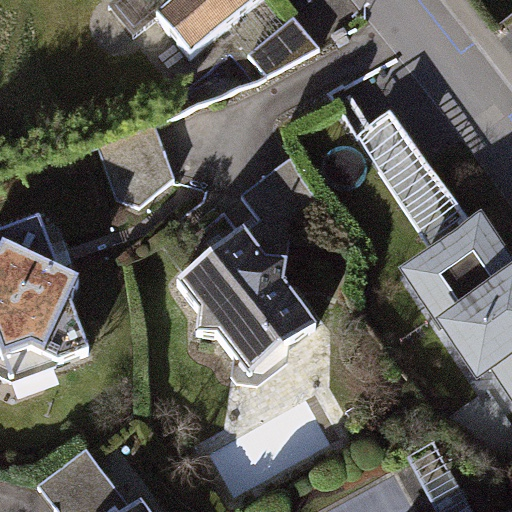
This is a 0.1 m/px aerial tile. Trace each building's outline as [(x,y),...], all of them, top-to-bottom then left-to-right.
[(189,0),(191,1),(153,32),(184,69),(268,0),(189,0)] [(106,165),(128,216),(184,192),(162,141),(106,165)] [(511,255),(475,198),(387,255),(495,420),(511,408),(511,255)] [(231,242),(169,296),(252,392),(314,338),(231,242)] [(41,257),(0,271),(0,400),(82,371),(41,257)] [(465,511),(444,455),(415,466),(432,511),(465,511)]
